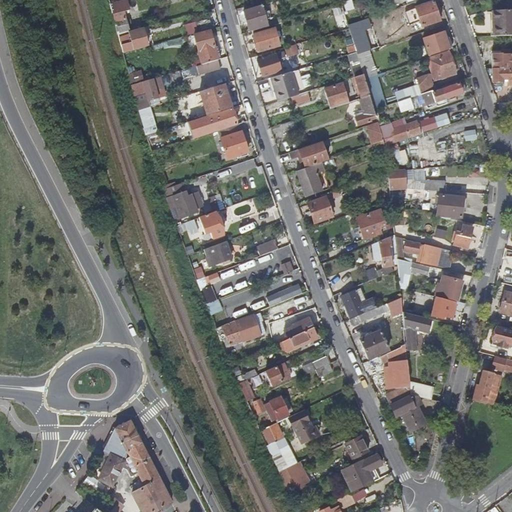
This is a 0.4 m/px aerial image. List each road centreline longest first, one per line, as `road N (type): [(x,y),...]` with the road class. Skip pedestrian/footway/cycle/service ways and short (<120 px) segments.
road 1 (residential): [(434,510),(403,477),(356,374),(282,192),(223,0)]
road 2 (residential): [(510,172),(434,510)]
road 3 (trunk): [(122,358),(105,301),(0,79)]
road 4 (residential): [(510,172),(451,0)]
road 5 (secondary): [(215,511),(163,411),(130,368)]
road 6 (secondary): [(117,398),(150,419),(202,511)]
